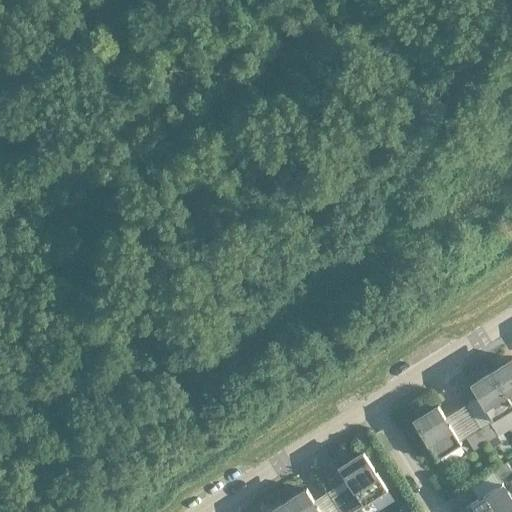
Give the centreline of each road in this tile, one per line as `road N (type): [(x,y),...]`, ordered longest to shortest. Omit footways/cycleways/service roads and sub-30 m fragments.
road 1 (residential): [(215,511),(373,410)]
road 2 (residential): [(373,410),(511,322)]
